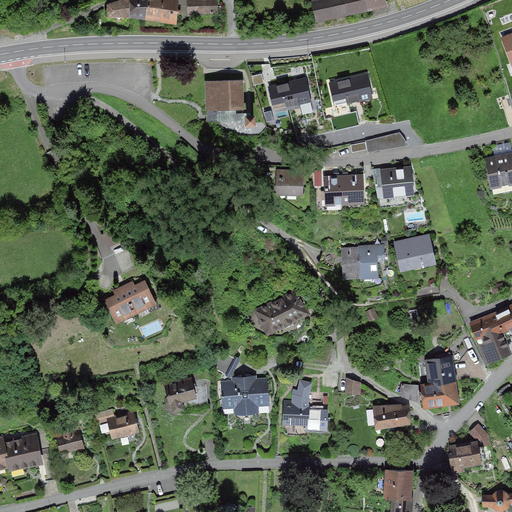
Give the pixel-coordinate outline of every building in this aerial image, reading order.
[(130,0),(121,0),(108,6),(108,17),(131,17),(130,0)] [(148,0),(130,0),(131,17),(147,18),(148,0)] [(148,0),(147,18),(178,24),(180,0),(148,0)] [(187,0),(188,15),(219,15),(218,0),(187,0)] [(313,0),(318,21),(389,7),(387,0),(313,0)] [(368,72),(330,81),(336,106),(374,97),(368,72)] [(307,77),(269,86),(274,110),(312,101),(307,77)] [(242,80),(207,81),(208,111),(215,110),(226,110),(227,114),(231,114),(237,114),(237,109),(243,109),(242,80)] [(367,139),(370,151),(406,145),(403,132),(367,139)] [(511,154),(491,159),(498,188),(511,184),(511,154)] [(417,167),(383,171),(386,194),(420,190),(417,167)] [(308,172),(282,171),(282,193),(307,193),(308,172)] [(368,201),(367,177),(348,178),(349,202),(368,201)] [(349,202),(348,178),(329,178),(330,203),(349,202)] [(430,240),(395,249),(401,272),(436,263),(430,240)] [(379,247),(341,251),(344,277),(381,273),(379,247)] [(116,295),(105,300),(117,324),(158,304),(146,280),(136,285),(133,281),(114,290),(116,295)] [(296,289),(258,311),(272,335),(310,313),(296,289)] [(511,306),(470,324),(487,363),(511,353),(503,333),(511,329),(511,306)] [(454,359),(425,362),(430,405),(459,401),(454,359)] [(233,381),(223,382),(225,409),(235,408),(236,414),(258,412),(258,406),(268,406),(267,379),(256,379),(256,377),(233,379),(233,381)] [(201,378),(168,389),(175,412),(208,401),(201,378)] [(362,383),(347,378),(346,395),(361,396),(362,383)] [(284,425),(307,426),(307,430),(328,431),(329,410),(310,409),(311,402),(309,402),(309,397),(313,383),(301,380),(299,390),(294,389),(293,394),(293,399),(293,401),(285,401),(284,425)] [(407,405),(376,410),(379,428),(410,424),(407,405)] [(136,414),(107,419),(110,433),(139,428),(136,414)] [(479,424),(470,432),(484,447),(491,446),(490,441),(489,435),(479,424)] [(82,433),(57,439),(60,454),(85,449),(82,433)] [(37,434),(4,440),(7,454),(5,455),(8,469),(9,472),(43,465),(37,434)] [(0,470),(8,469),(5,455),(7,454),(4,440),(3,436),(0,436),(0,470)] [(478,443),(450,447),(450,454),(449,454),(451,472),(463,471),(463,466),(481,464),(478,443)] [(413,471),(386,469),(384,499),(395,500),(411,501),(411,499),(413,471)] [(493,496),(484,496),(484,504),(492,504),(496,509),(502,510),(507,508),(511,503),(510,497),(507,492),(501,491),(495,493),(493,496)] [(393,511),(412,511),(414,499),(411,499),(411,501),(395,500),(393,511)]
